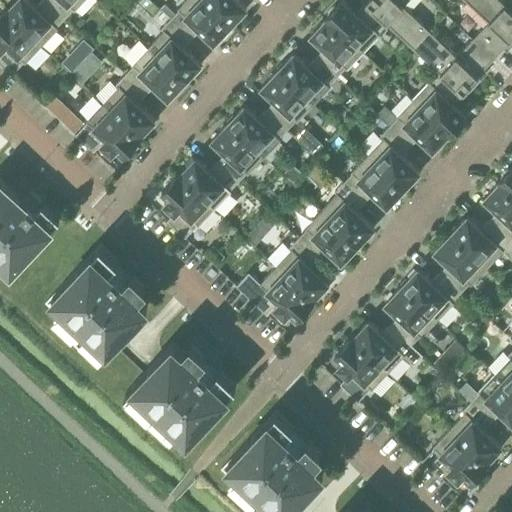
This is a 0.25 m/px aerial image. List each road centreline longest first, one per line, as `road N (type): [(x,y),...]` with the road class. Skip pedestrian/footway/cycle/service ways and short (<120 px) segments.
road 1 (residential): [(281,367),(511,112)]
road 2 (residential): [(111,205),(291,0)]
road 3 (residential): [(281,367),(111,205)]
road 4 (residential): [(431,511),(281,367)]
road 5 (residential): [(111,205),(0,101)]
